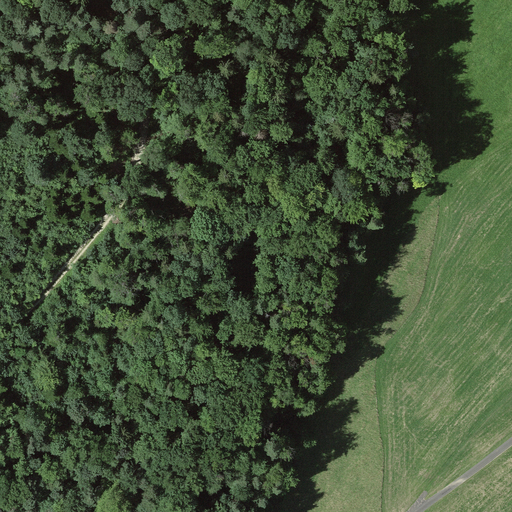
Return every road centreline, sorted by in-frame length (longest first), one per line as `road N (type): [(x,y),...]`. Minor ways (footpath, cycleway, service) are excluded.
road 1 (track): [(165,0),(131,180),(55,284),(0,335)]
road 2 (track): [(415,511),(511,441)]
